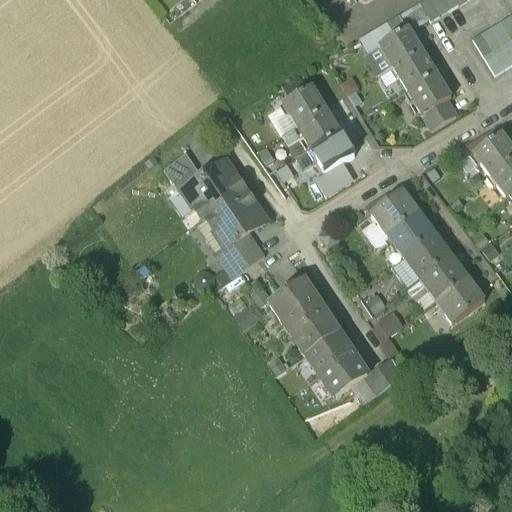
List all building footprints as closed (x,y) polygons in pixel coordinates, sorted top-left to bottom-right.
[(430,0),(428,2),(439,20),(471,0),(430,0)] [(439,20),(428,2),(419,7),(430,25),(439,20)] [(511,18),(472,43),(494,79),(511,67),(511,18)] [(408,32),(379,50),(380,51),(367,59),(380,81),(393,73),(422,56),(408,32)] [(422,56),(393,73),(407,96),(436,79),(422,56)] [(436,79),(407,96),(421,120),(446,105),(450,102),(436,79)] [(311,90),(282,108),(297,132),(326,114),(311,90)] [(446,105),(421,120),(431,135),(456,120),(446,105)] [(326,114),(297,132),(311,155),(339,137),(326,114)] [(496,131),(466,150),(472,159),(501,137),(496,131)] [(339,137),(311,155),(325,178),(354,161),(339,137)] [(511,152),(501,137),(472,159),(489,181),(511,163),(511,152)] [(202,183),(186,158),(163,175),(180,200),(183,197),(182,196),(202,183)] [(511,163),(489,181),(505,202),(511,198),(511,196),(511,163)] [(227,169),(204,183),(203,182),(202,183),(182,196),(183,197),(202,226),(206,224),(245,197),(227,169)] [(402,196),(370,219),(371,221),(372,220),(379,230),(366,240),(374,251),(386,242),(419,218),(402,196)] [(245,197),(206,224),(225,253),(225,254),(249,238),(265,227),(245,197)] [(419,218),(386,242),(403,264),(435,240),(419,218)] [(249,238),(225,254),(225,253),(218,257),(235,283),(264,261),(249,238)] [(435,240),(403,264),(419,286),(451,262),(435,240)] [(451,262),(419,286),(435,307),(467,284),(451,262)] [(303,284),(268,308),(281,327),(285,325),(308,359),(339,338),(303,284)] [(467,284),(435,307),(452,330),(484,306),(467,284)] [(308,359),(305,361),(333,402),(367,380),(339,338),(308,359)] [(392,363),(367,380),(370,384),(366,386),(376,401),(403,381),(392,363)]
